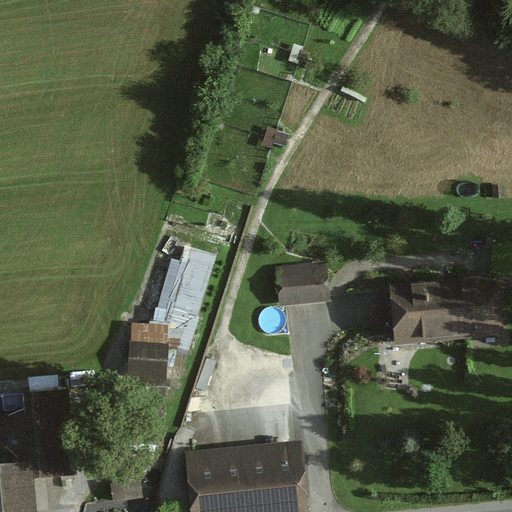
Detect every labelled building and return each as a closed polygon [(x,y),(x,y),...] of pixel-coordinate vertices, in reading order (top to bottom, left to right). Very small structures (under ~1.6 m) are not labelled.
[(173,325),(193,331),(213,264),(214,237),(176,226),(171,241),(171,266),(155,266),(152,274),(152,316),(170,321),(169,364),(173,353),(173,325)] [(279,308),(330,304),(326,265),(276,269),(279,308)] [(395,348),(504,338),(498,278),(389,289),(395,348)] [(155,418),(158,353),(120,352),(117,416),(155,418)] [(15,419),(0,419),(0,511),(24,511),(23,481),(85,478),(81,397),(14,400),(15,419)] [(192,511),(310,511),(305,445),(188,455),(192,511)]
